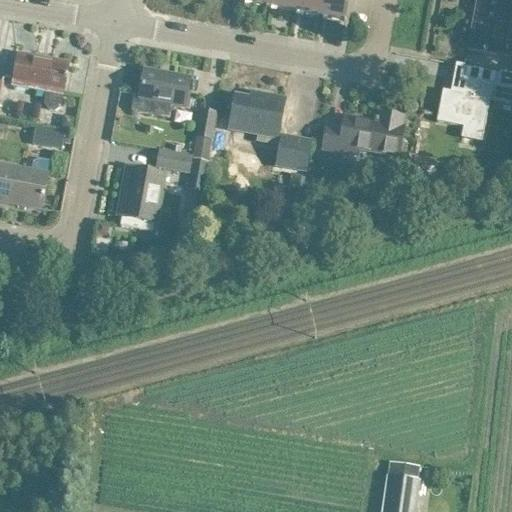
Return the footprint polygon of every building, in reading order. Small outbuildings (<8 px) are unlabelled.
[(241,0),(241,4),(267,8),(268,0),(241,0)] [(295,0),(268,0),(267,8),(293,13),(295,0)] [(295,0),(293,13),(319,18),(322,0),(295,0)] [(322,0),(319,18),(345,23),(348,0),(322,0)] [(467,52),(486,55),(509,60),(509,59),(511,59),(511,52),(511,40),(508,40),(511,12),(511,0),(476,0),(472,25),(477,26),(472,52),(467,51),(467,52)] [(18,56),(12,88),(46,94),(44,105),(49,113),(53,114),(60,109),(65,83),(66,84),(67,80),(66,79),(68,66),(51,62),(50,65),(36,62),(36,60),(18,56)] [(150,116),(168,120),(171,108),(184,110),(190,80),(174,77),(173,79),(160,76),(161,75),(144,72),(140,97),(134,96),(131,112),(150,116)] [(511,74),(499,72),(496,89),(511,91),(511,74)] [(443,92),(437,124),(462,129),(460,139),(482,143),(493,86),(462,80),(462,81),(466,81),(463,96),(443,92)] [(279,148),(276,168),(305,173),(310,144),(278,138),(284,102),(266,98),(265,104),(235,98),(234,106),(233,106),(228,132),(257,137),(256,143),(279,148)] [(196,139),(195,145),(193,158),(209,161),(212,142),(210,142),(215,117),(201,114),(196,139)] [(326,130),(322,151),(338,153),(339,147),(399,158),(400,149),(404,130),(401,129),(403,119),(377,115),(376,123),(375,123),(374,124),(344,119),(342,133),(326,130)] [(192,159),(160,153),(157,169),(188,175),(192,159)] [(209,161),(193,158),(189,184),(188,191),(205,193),(206,186),(209,161)] [(22,205),(22,207),(41,211),(51,162),(38,160),(33,163),(31,174),(0,167),(0,203),(15,206),(15,204),(22,205)] [(166,177),(161,176),(146,173),(126,170),(123,189),(126,190),(124,201),(120,200),(117,219),(122,220),(120,228),(153,235),(154,226),(157,226),(163,193),(166,177)] [(418,170),(409,177),(419,190),(429,182),(418,170)] [(388,463),(387,477),(381,511),(416,511),(420,482),(418,481),(420,468),(388,463)]
